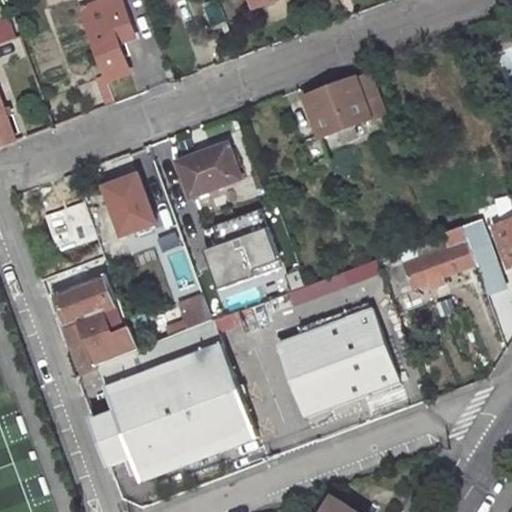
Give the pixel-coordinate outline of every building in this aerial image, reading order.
[(247,0),(252,14),(291,0),(343,0),(345,3),(352,0),(247,0)] [(77,15),(85,37),(102,85),(125,77),(115,48),(110,35),(126,29),(116,1),(77,15)] [(110,35),(115,48),(131,42),(126,29),(110,35)] [(0,62),(21,55),(16,40),(0,45),(0,62)] [(368,79),(303,103),(317,144),(366,126),(383,120),(378,107),(368,79)] [(0,151),(13,148),(0,113),(0,151)] [(224,149),(175,168),(189,204),(238,185),(224,149)] [(75,192),(70,181),(60,184),(64,196),(75,192)] [(136,182),(106,193),(121,233),(145,224),(151,222),(136,182)] [(231,235),(260,225),(255,213),(227,223),(231,235)] [(124,239),(134,236),(135,240),(148,232),(145,224),(121,233),(124,239)] [(511,224),(492,232),(507,272),(511,270),(511,224)] [(261,225),(198,248),(228,329),(239,324),(234,310),(265,298),(256,274),(277,266),(261,225)] [(473,270),(475,274),(493,267),(477,227),(460,233),(473,270)] [(448,254),(402,271),(411,294),(426,289),(429,296),(444,290),(441,283),(473,270),(460,233),(442,240),(448,254)] [(97,283),(90,265),(46,283),(53,300),(97,283)] [(291,301),(372,280),(368,266),(288,286),(291,301)] [(53,300),(72,352),(88,346),(97,370),(136,356),(126,330),(123,322),(113,326),(116,336),(108,339),(97,310),(106,307),(97,283),(53,300)] [(201,303),(178,311),(126,330),(136,356),(210,328),(201,303)] [(317,332),(344,407),(396,388),(369,313),(317,332)] [(139,487),(252,444),(256,443),(213,326),(210,328),(136,356),(97,370),(113,416),(89,424),(106,469),(130,460),(139,487)] [(275,347),(303,423),(344,407),(317,332),(275,347)] [(72,352),(63,355),(72,379),(97,370),(88,346),(72,352)] [(349,511),(335,503),(329,511),(349,511)]
